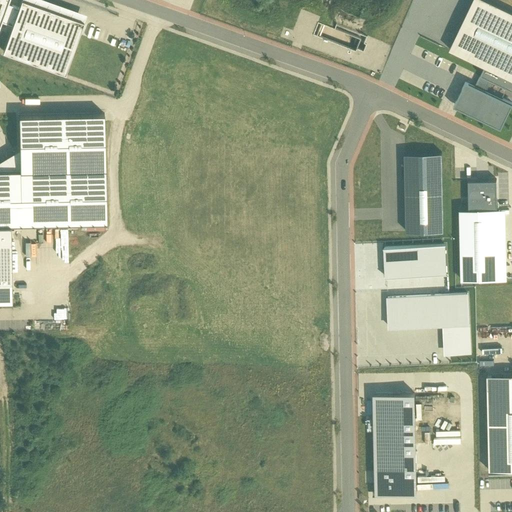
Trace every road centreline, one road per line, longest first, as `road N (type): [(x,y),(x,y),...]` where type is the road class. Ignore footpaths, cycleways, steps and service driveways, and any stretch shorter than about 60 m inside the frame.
road 1 (residential): [(349,511),(340,173),(371,90)]
road 2 (residential): [(124,0),(371,90)]
road 3 (residential): [(371,90),(511,156)]
